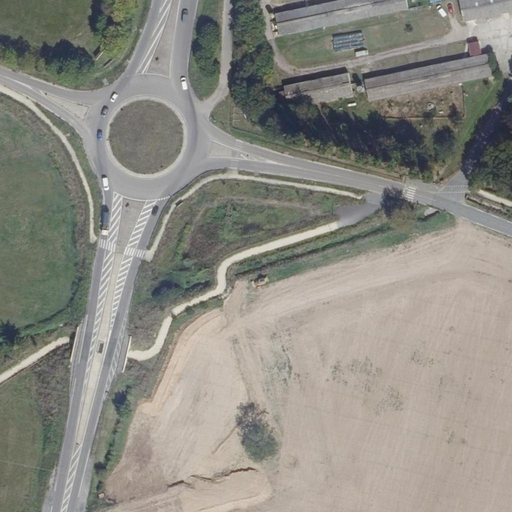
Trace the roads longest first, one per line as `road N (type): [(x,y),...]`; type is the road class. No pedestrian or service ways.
road 1 (primary): [(107,172),(92,331),(58,511)]
road 2 (primary): [(68,511),(129,265),(164,186)]
road 3 (tertiary): [(511,229),(406,192),(307,170)]
road 4 (unclassified): [(230,0),(222,89),(193,113)]
road 5 (tertiary): [(186,170),(223,162),(307,170)]
